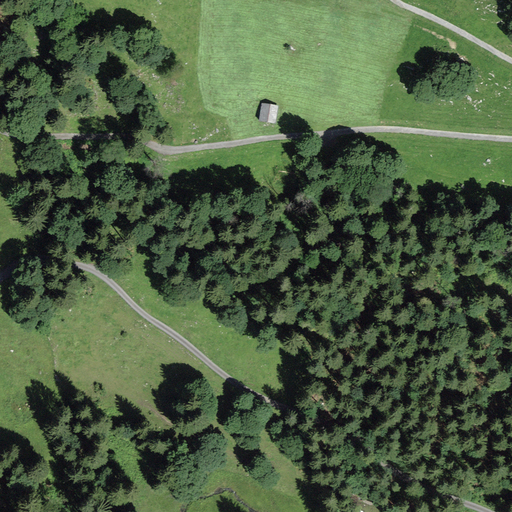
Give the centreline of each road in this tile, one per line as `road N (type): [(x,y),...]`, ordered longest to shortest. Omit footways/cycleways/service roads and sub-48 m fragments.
road 1 (unclassified): [(0,277),(48,261),(95,270),(238,384),(343,430),(410,479),(488,511)]
road 2 (track): [(52,371),(108,384),(181,431),(386,511)]
